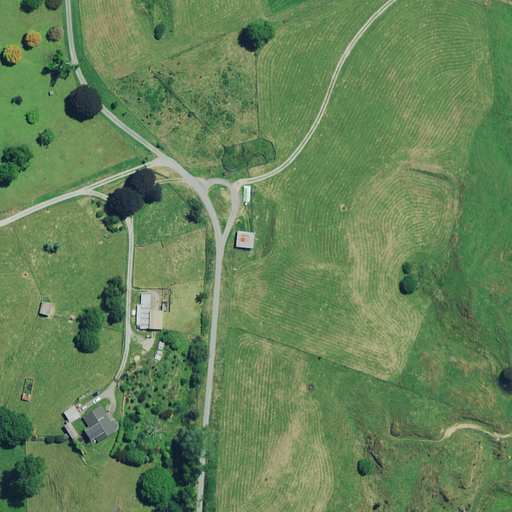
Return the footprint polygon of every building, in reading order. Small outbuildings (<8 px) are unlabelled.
[(254,233),(237,231),(235,248),(252,250),(254,233)] [(151,311),(152,295),(141,294),(141,305),(137,305),(136,326),(140,327),(140,329),(149,329),(163,330),(164,311),(151,311)] [(52,305),(42,303),(39,314),(49,316),(52,305)] [(70,423),(70,424),(81,417),(75,406),(64,412),(70,423)] [(114,418),(109,421),(101,407),(82,418),(88,427),(83,430),(89,441),(95,438),(98,442),(116,431),(120,429),(114,418)] [(65,423),(66,425),(64,426),(72,441),(78,437),(70,424),(70,423),(69,424),(67,421),(65,423)]
